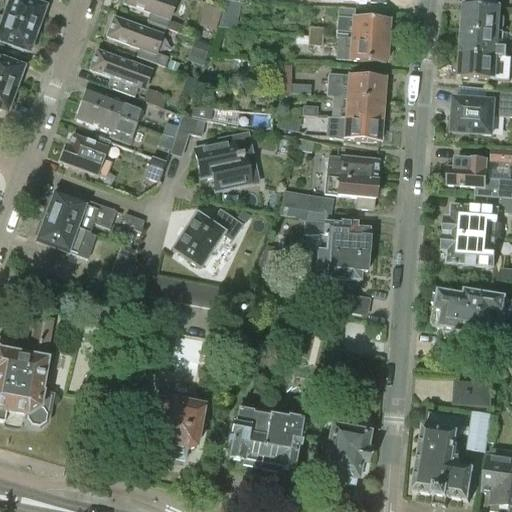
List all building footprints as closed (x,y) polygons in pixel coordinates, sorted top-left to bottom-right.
[(9,0),(2,20),(38,33),(42,22),(40,21),(44,10),(41,9),(44,0),(9,0)] [(157,20),(154,27),(179,36),(182,29),(167,23),(174,4),(164,0),(124,0),(122,7),(157,20)] [(206,8),(199,28),(216,33),(222,13),(206,8)] [(461,20),(460,32),(497,34),(499,10),(464,8),(463,20),(461,20)] [(386,45),(387,23),(352,20),(353,13),(352,13),(337,12),(335,41),(337,42),(386,45)] [(34,45),(38,33),(2,20),(0,19),(0,44),(27,55),(31,44),(34,45)] [(136,60),(163,70),(167,59),(151,53),(157,37),(112,21),(105,40),(139,53),(136,60)] [(323,41),(324,32),(309,31),(309,40),(323,41)] [(462,45),(461,57),(496,60),(497,34),(460,32),(459,44),(462,45)] [(323,50),(323,41),(309,40),(308,49),(323,50)] [(188,59),(204,64),(209,47),(193,42),(188,59)] [(384,66),(386,45),(337,42),(335,62),(384,66)] [(143,93),(150,74),(128,66),(95,54),(88,74),(108,81),(105,89),(133,99),(136,91),(143,93)] [(496,60),(461,57),(459,80),(500,83),(501,71),(495,71),(496,60)] [(18,81),(22,70),(0,62),(0,87),(16,93),(20,82),(18,81)] [(179,66),(170,63),(167,70),(177,74),(179,66)] [(274,99),(287,100),(288,74),(275,74),(274,99)] [(327,99),(333,99),(381,103),(383,82),(329,78),(327,99)] [(16,93),(0,87),(0,113),(5,115),(9,104),(12,105),(16,93)] [(86,92),(80,108),(137,128),(141,114),(121,107),(122,105),(86,92)] [(452,135),(492,138),(493,119),(511,120),(511,95),(486,92),(485,104),(454,102),(453,119),(452,119),(451,131),(452,132),(452,135)] [(142,104),(161,111),(165,101),(147,93),(142,104)] [(380,124),(381,103),(333,99),(332,120),(380,124)] [(137,128),(80,108),(74,124),(110,137),(111,134),(132,141),(137,128)] [(316,121),(317,111),(303,110),(303,112),(298,112),(297,120),(316,121)] [(180,119),(176,134),(199,139),(203,124),(180,119)] [(277,131),(298,135),(300,124),(279,120),(277,131)] [(380,124),(332,120),(331,130),(345,131),(344,143),(378,146),(380,124)] [(174,139),(177,129),(165,126),(162,135),(174,139)] [(59,166),(95,179),(95,178),(104,182),(110,166),(101,162),(105,150),(72,138),(68,150),(65,149),(59,166)] [(170,155),(174,142),(161,138),(157,151),(170,155)] [(218,147),(193,153),(199,181),(211,178),(214,194),(223,193),(257,185),(251,156),(236,159),(231,139),(217,143),(218,147)] [(313,146),(299,144),(297,154),(311,156),(313,146)] [(491,165),(511,166),(511,153),(492,152),(491,165)] [(356,201),(355,211),(372,213),(373,202),(374,203),(375,185),(374,185),(377,164),(327,160),(324,198),(356,201)] [(156,188),(164,167),(150,162),(142,183),(156,188)] [(476,191),(475,199),(511,200),(511,183),(486,181),(487,164),(455,162),(455,171),(449,171),(448,189),(476,191)] [(101,253),(103,247),(111,226),(115,214),(69,198),(68,201),(52,196),(51,199),(47,200),(45,206),(47,209),(45,216),(42,214),(41,219),(87,237),(88,237),(91,226),(98,229),(91,250),(101,253)] [(281,210),(329,219),(332,205),(283,196),(281,210)] [(445,220),(444,237),(496,241),(498,213),(506,214),(506,216),(511,216),(511,200),(475,199),(475,200),(490,201),(489,211),(451,208),(450,220),(445,220)] [(197,219),(195,218),(194,219),(194,220),(187,230),(179,241),(180,241),(173,252),(172,252),(171,253),(173,255),(173,254),(197,270),(196,271),(198,272),(199,270),(221,237),(231,244),(242,228),(218,212),(209,227),(197,219)] [(241,214),(236,222),(245,228),(250,220),(241,214)] [(130,233),(140,236),(143,224),(141,224),(125,218),(122,226),(131,229),(130,233)] [(84,246),(87,237),(41,219),(39,223),(42,224),(40,230),(36,232),(34,238),(36,241),(35,244),(67,256),(68,254),(77,258),(82,245),(84,246)] [(356,226),(303,224),(303,238),(310,239),(310,253),(324,254),(367,258),(370,253),(371,247),(368,244),(367,241),(368,232),(355,231),(356,226)] [(444,237),(442,255),(447,255),(446,267),(494,271),(492,285),(511,287),(511,272),(503,272),(504,259),(495,258),(496,241),(444,237)] [(278,250),(266,250),(256,271),(276,273),(278,250)] [(366,273),(367,258),(309,253),(307,274),(314,275),(314,280),(359,284),(360,275),(362,276),(366,273)] [(111,274),(103,296),(125,304),(126,302),(131,281),(111,274)] [(134,275),(129,298),(141,301),(142,301),(147,277),(134,275)] [(143,298),(154,301),(158,279),(147,276),(143,298)] [(170,281),(158,279),(154,301),(165,303),(170,281)] [(170,281),(165,303),(177,305),(181,283),(170,281)] [(188,307),(193,286),(181,283),(177,305),(188,307)] [(193,286),(188,307),(199,310),(204,288),(193,286)] [(199,310),(211,312),(215,290),(204,288),(199,310)] [(227,293),(215,290),(211,312),(222,314),(227,293)] [(238,295),(227,293),(222,314),(233,317),(243,319),(248,297),(238,295)] [(465,295),(464,299),(462,314),(490,319),(505,320),(511,321),(511,303),(506,303),(507,296),(492,293),(491,299),(465,295)] [(462,314),(464,299),(439,295),(436,314),(442,317),(440,332),(487,340),(488,333),(502,336),(505,320),(490,319),(462,314)] [(342,314),(365,318),(368,302),(345,298),(342,314)] [(26,419),(25,423),(29,429),(37,431),(44,426),(50,398),(38,396),(50,323),(33,320),(27,361),(0,356),(0,425),(3,426),(5,415),(26,419)] [(196,379),(202,345),(176,340),(171,362),(176,363),(174,375),(196,379)] [(498,362),(511,364),(511,343),(501,342),(498,362)] [(229,374),(242,377),(246,354),(233,352),(229,374)] [(455,406),(488,409),(490,390),(456,387),(455,406)] [(145,441),(151,446),(168,450),(166,461),(183,464),(185,453),(186,453),(194,450),(201,410),(171,404),(171,402),(157,399),(155,408),(151,407),(145,441)] [(242,468),(259,471),(268,421),(251,417),(253,408),(238,405),(234,428),(233,428),(231,438),(232,438),(228,461),(243,464),(242,468)] [(413,493),(413,496),(416,496),(434,499),(432,508),(445,510),(447,501),(465,504),(468,505),(473,472),(458,470),(460,459),(453,458),(456,436),(468,438),(465,453),(484,456),(485,448),(489,426),(490,418),(472,415),(470,430),(460,428),(462,413),(428,407),(424,430),(423,430),(423,433),(418,464),(417,467),(418,467),(413,493)] [(268,421),(259,471),(276,474),(277,470),(292,473),(302,417),(287,414),(285,424),(268,421)] [(489,426),(485,448),(493,449),(497,428),(489,426)] [(363,455),(366,438),(332,432),(323,478),(324,479),(322,489),(337,492),(339,482),(340,482),(339,486),(353,488),(354,481),(355,482),(358,465),(363,467),(365,455),(363,455)] [(490,508),(510,511),(511,496),(511,462),(488,460),(484,495),(491,496),(490,508)]
